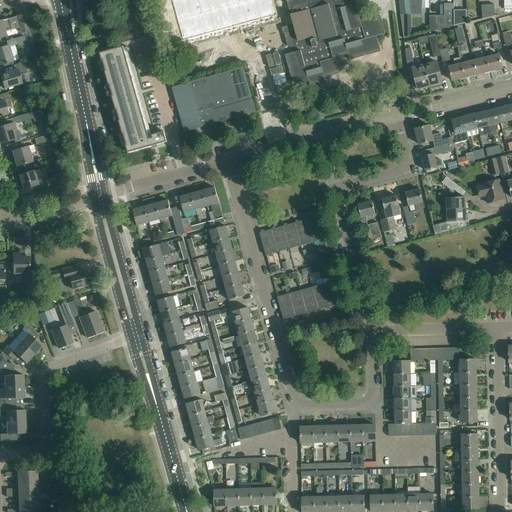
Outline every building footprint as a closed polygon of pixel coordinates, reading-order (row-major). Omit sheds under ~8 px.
[(272,0),(171,0),(183,41),(276,15),(272,0)] [(287,0),(294,25),(282,29),(284,33),(287,45),(290,47),(294,46),(296,52),(285,54),(294,86),(309,81),(310,87),(326,82),(325,77),(340,73),(336,57),(348,54),(350,59),(381,51),(376,36),(385,33),(380,15),(361,21),(354,0),(287,0)] [(407,0),(399,0),(400,14),(422,14),(422,8),(421,0),(407,0)] [(437,15),(437,30),(454,25),(454,19),(454,12),(454,3),(445,3),(445,15),(437,15)] [(466,11),(454,12),(454,19),(454,25),(454,27),(466,24),(466,11)] [(19,26),(22,36),(30,34),(24,14),(17,16),(19,26)] [(0,37),(7,36),(5,30),(10,28),(8,19),(0,20),(0,37)] [(504,41),(505,46),(511,44),(511,40),(511,39),(510,31),(502,33),(504,41)] [(8,45),(2,47),(0,47),(0,64),(7,63),(14,60),(9,46),(18,44),(18,46),(23,45),(32,43),(30,34),(22,36),(20,37),(16,38),(6,41),(8,45)] [(434,57),(441,56),(439,50),(435,34),(428,35),(434,56),(434,57)] [(105,51),(100,53),(102,61),(103,60),(106,71),(105,71),(109,85),(110,85),(113,95),(112,96),(116,110),(117,110),(120,120),(119,120),(123,134),(124,134),(126,144),(126,145),(128,153),(138,150),(168,141),(165,131),(152,135),(153,137),(151,138),(149,133),(145,119),(124,46),(105,51)] [(405,49),(407,64),(414,62),(410,47),(405,49)] [(443,62),(450,60),(447,48),(439,50),(441,56),(441,57),(443,62)] [(499,54),(487,58),(490,71),(503,68),(499,54)] [(449,67),(450,71),(452,81),(465,77),(461,64),(460,57),(454,59),(455,65),(449,67)] [(30,60),(27,61),(23,62),(25,68),(29,67),(38,65),(37,58),(36,58),(30,60)] [(487,58),(474,61),(477,74),(490,71),(487,58)] [(474,61),(461,64),(465,77),(477,74),(474,61)] [(425,65),(424,65),(430,86),(442,83),(437,62),(436,62),(425,65)] [(424,65),(412,68),(418,89),(430,86),(424,65)] [(255,112),(243,68),(171,88),(183,131),(255,112)] [(18,69),(10,71),(0,74),(4,88),(14,86),(26,82),(23,73),(20,75),(18,69)] [(7,92),(2,94),(0,94),(0,116),(2,116),(7,114),(5,107),(12,105),(7,92)] [(508,106),(497,109),(501,123),(511,121),(508,106)] [(41,109),(31,112),(14,117),(16,124),(33,118),(36,119),(41,118),(43,116),(41,109)] [(497,109),(486,111),(491,133),(497,132),(495,125),(501,123),(497,109)] [(486,111),(474,114),(478,129),(479,134),(480,136),(491,133),(486,111)] [(478,129),(474,114),(463,117),(467,131),(468,137),(479,134),(478,129)] [(448,127),(450,138),(451,141),(453,141),(454,143),(469,140),(467,131),(463,117),(452,120),(453,126),(448,127)] [(19,140),(20,138),(21,135),(20,132),(18,130),(16,129),(14,123),(0,126),(0,142),(9,140),(14,139),(15,142),(19,140)] [(433,141),(435,148),(452,144),(452,143),(454,143),(453,141),(451,141),(450,138),(442,140),(440,133),(432,135),(430,125),(415,129),(419,144),(433,141)] [(49,134),(48,134),(34,139),(36,145),(50,140),(49,134)] [(435,148),(436,155),(454,150),(452,144),(435,148)] [(33,145),(22,148),(12,151),(16,166),(26,163),(32,161),(30,153),(35,151),(33,145)] [(495,146),(497,154),(501,153),(503,153),(502,148),(500,148),(499,145),(495,146)] [(485,149),(487,156),(497,154),(495,146),(485,149)] [(468,164),(474,163),(474,160),(472,152),(465,154),(468,164)] [(435,154),(432,154),(422,157),(425,170),(443,166),(441,158),(436,159),(435,154)] [(496,157),(500,173),(501,173),(501,174),(509,172),(505,155),(496,157)] [(489,159),(493,175),(500,173),(496,157),(489,159)] [(19,175),(23,189),(38,184),(36,179),(42,177),(39,169),(19,175)] [(46,181),(48,187),(63,182),(60,172),(51,175),(52,179),(46,181)] [(446,177),(442,173),(442,174),(442,175),(442,176),(442,177),(442,178),(443,179),(444,180),(442,183),(453,191),(454,190),(462,196),(466,191),(447,176),(446,177)] [(477,186),(477,187),(479,197),(486,195),(488,203),(504,199),(499,180),(483,184),(484,185),(477,186)] [(211,205),(215,217),(222,215),(219,203),(215,187),(203,190),(207,206),(211,205)] [(403,207),(406,217),(407,224),(416,222),(413,212),(417,211),(415,204),(423,202),(422,199),(420,189),(406,193),(409,206),(403,207)] [(196,209),(207,206),(203,190),(191,194),(196,209)] [(184,213),(196,209),(191,194),(179,197),(182,206),(184,213)] [(381,220),(384,232),(387,247),(395,245),(392,234),(387,235),(386,231),(396,229),(393,216),(401,215),(398,205),(396,195),(382,198),(386,218),(381,220)] [(446,198),(447,210),(466,209),(465,197),(446,198)] [(161,219),(172,216),(173,219),(178,235),(185,233),(185,232),(181,219),(178,206),(170,209),(168,200),(156,203),(161,219)] [(375,213),(374,211),(372,201),(358,204),(367,241),(381,237),(378,222),(367,225),(365,216),(375,213)] [(149,222),(161,219),(156,203),(144,207),(149,222)] [(142,224),(149,222),(144,207),(133,210),(137,225),(138,225),(138,228),(143,227),(142,224)] [(466,209),(447,210),(447,222),(466,220),(466,209)] [(313,242),(324,239),(318,216),(307,220),(313,242)] [(188,217),(181,219),(185,232),(192,230),(192,231),(201,228),(200,224),(191,226),(188,217)] [(301,245),(313,242),(307,220),(295,223),(301,245)] [(165,233),(166,238),(175,236),(173,231),(171,232),(168,223),(162,225),(165,233)] [(290,248),(301,245),(295,223),(284,226),(290,248)] [(445,224),(437,226),(433,227),(435,235),(439,233),(439,234),(453,230),(451,224),(445,224)] [(210,230),(213,242),(229,237),(225,226),(210,230)] [(278,251),(290,248),(284,226),(272,229),(278,251)] [(260,233),(266,255),(278,251),(272,229),(264,231),(264,229),(261,230),(261,232),(260,233)] [(213,242),(216,253),(232,249),(229,237),(213,242)] [(143,248),(147,260),(162,256),(159,244),(143,248)] [(216,253),(220,265),(235,261),(232,249),(216,253)] [(324,252),(316,254),(318,261),(326,259),(324,252)] [(13,254),(13,264),(13,273),(29,272),(29,267),(28,257),(20,257),(20,254),(13,254)] [(147,260),(150,272),(165,267),(162,256),(147,260)] [(220,265),(223,277),(238,272),(235,261),(220,265)] [(328,262),(320,264),(322,270),(329,268),(328,262)] [(62,270),(64,279),(69,278),(72,289),(81,287),(90,284),(87,270),(81,271),(79,265),(62,270)] [(277,265),(270,267),(271,274),(279,271),(277,265)] [(150,272),(153,283),(168,279),(165,267),(150,272)] [(224,281),(226,288),(242,284),(238,272),(223,277),(220,277),(221,282),(224,281)] [(187,273),(190,283),(191,286),(195,285),(192,273),(190,274),(190,273),(187,273)] [(153,283),(156,295),(172,291),(168,279),(153,283)] [(336,281),(324,284),(330,306),(342,303),(336,281)] [(242,284),(226,288),(229,300),(245,296),(242,284)] [(324,284),(312,287),(319,309),(330,306),(324,284)] [(312,287),(301,290),(307,313),(319,309),(312,287)] [(193,294),(195,302),(198,301),(198,303),(200,302),(198,292),(197,289),(188,292),(189,295),(193,294)] [(289,294),(295,316),(307,313),(301,290),(289,294)] [(202,295),(207,311),(218,308),(216,300),(209,302),(207,293),(202,295)] [(287,294),(277,297),(284,319),(295,316),(289,294),(287,294)] [(158,300),(161,312),(177,308),(173,296),(158,300)] [(82,304),(80,298),(74,300),(66,303),(71,318),(79,315),(80,317),(79,317),(87,337),(103,331),(100,322),(98,323),(97,319),(98,319),(95,311),(86,314),(85,312),(80,309),(77,310),(76,306),(82,304)] [(58,348),(72,343),(69,334),(77,331),(71,318),(66,303),(58,306),(65,325),(51,330),(55,339),(58,348)] [(236,324),(251,319),(248,307),(232,311),(236,324)] [(161,312),(164,323),(180,319),(177,308),(161,312)] [(210,322),(212,330),(217,329),(214,320),(221,318),(221,317),(230,315),(228,308),(219,310),(207,313),(210,322)] [(164,323),(167,335),(183,331),(180,319),(164,323)] [(239,335),(255,331),(251,319),(236,324),(239,335)] [(20,341),(19,341),(34,354),(42,346),(33,338),(37,333),(30,327),(27,324),(22,329),(23,330),(16,337),(20,341)] [(167,335),(171,347),(186,343),(183,331),(167,335)] [(242,347),(258,342),(255,331),(239,335),(242,347)] [(8,360),(10,357),(13,360),(17,355),(26,363),(34,354),(19,341),(19,342),(15,338),(8,347),(6,346),(0,353),(0,356),(5,360),(8,360)] [(210,354),(214,353),(211,339),(206,340),(210,354)] [(245,358),(261,354),(258,342),(242,347),(245,358)] [(172,352),(175,363),(191,359),(187,347),(172,352)] [(248,370),(264,365),(261,354),(245,358),(248,370)] [(175,363),(178,375),(194,371),(191,359),(175,363)] [(460,359),(460,372),(476,372),(476,359),(460,359)] [(441,360),(438,360),(438,372),(443,372),(443,362),(449,362),(449,360),(447,360),(441,360)] [(394,361),(394,374),(410,373),(410,361),(394,361)] [(225,376),(229,375),(231,374),(228,363),(226,364),(222,365),(225,376)] [(242,383),(243,384),(267,377),(264,365),(248,370),(252,381),(242,383)] [(4,387),(23,386),(23,374),(11,375),(11,369),(1,369),(0,369),(0,380),(4,381),(4,387)] [(178,375),(182,387),(197,383),(194,371),(178,375)] [(460,372),(460,384),(476,384),(476,372),(460,372)] [(392,376),(392,381),(394,381),(394,386),(411,386),(410,373),(394,374),(394,375),(392,376)] [(253,385),(255,393),(270,389),(267,377),(243,384),(244,388),(253,385)] [(182,387),(185,399),(200,394),(197,383),(182,387)] [(460,384),(460,397),(477,397),(476,384),(460,384)] [(0,405),(13,404),(13,398),(24,398),(23,386),(4,387),(5,398),(0,398),(0,405)] [(394,386),(395,399),(411,398),(416,398),(416,386),(411,386),(394,386)] [(255,393),(258,404),(274,400),(270,389),(255,393)] [(222,400),(224,406),(229,405),(225,392),(214,395),(216,402),(222,400)] [(460,397),(461,409),(477,409),(477,397),(460,397)] [(395,399),(395,411),(411,411),(411,398),(395,399)] [(202,399),(186,403),(189,415),(205,411),(202,399)] [(274,400),(258,404),(261,416),(277,412),(274,400)] [(0,415),(6,415),(6,423),(25,422),(25,410),(13,410),(13,404),(0,405),(0,415)] [(477,409),(461,409),(461,422),(477,422),(477,409)] [(426,423),(429,423),(436,423),(436,410),(431,410),(431,415),(426,415),(426,423)] [(205,411),(189,415),(193,427),(208,422),(214,421),(213,416),(207,417),(205,411)] [(395,411),(395,424),(406,424),(412,423),(411,411),(395,411)] [(272,419),(275,430),(281,429),(278,417),(272,419)] [(275,430),(272,419),(266,420),(270,432),(275,430)] [(270,432),(266,420),(261,422),(264,433),(270,432)] [(0,434),(1,440),(15,440),(14,434),(26,433),(25,422),(6,423),(7,434),(0,434)] [(208,422),(193,427),(196,438),(211,434),(208,422)] [(264,433),(261,422),(255,423),(258,435),(264,433)] [(249,425),(252,437),(258,435),(255,423),(249,425)] [(375,424),(363,425),(363,441),(376,441),(375,424)] [(252,437),(249,425),(244,427),(247,438),(252,437)] [(338,425),(325,426),(326,442),(338,442),(338,425)] [(350,425),(338,425),(338,442),(351,441),(350,425)] [(363,425),(350,425),(351,441),(363,441),(363,425)] [(300,427),(301,443),(313,442),(313,426),(300,427)] [(325,426),(313,426),(313,442),(326,442),(325,426)] [(226,430),(230,442),(238,439),(235,427),(230,429),(226,430)] [(238,428),(241,440),(247,438),(244,427),(238,428)] [(211,434),(196,438),(199,450),(203,449),(204,453),(215,450),(214,446),(217,445),(223,444),(221,438),(213,440),(211,434)] [(461,434),(461,447),(478,446),(477,434),(461,434)] [(461,447),(462,459),(478,459),(478,446),(461,447)] [(326,463),(326,468),(339,467),(339,463),(337,463),(337,459),(332,460),(332,463),(326,463)] [(462,459),(462,472),(478,471),(478,459),(462,459)] [(408,477),(407,473),(407,469),(395,469),(395,474),(395,477),(408,477)] [(17,471),(17,482),(37,481),(37,471),(17,471)] [(462,472),(462,484),(479,484),(478,471),(462,472)] [(17,482),(18,492),(42,491),(38,491),(37,481),(17,482)] [(462,484),(463,497),(479,496),(479,484),(462,484)] [(252,488),(239,489),(240,505),(252,505),(252,488)] [(264,488),(252,488),(252,505),(265,504),(264,488)] [(277,488),(264,488),(265,504),(277,504),(277,488)] [(227,489),(214,490),(215,506),(227,506),(227,489)] [(239,489),(227,489),(227,506),(240,505),(239,489)] [(18,492),(18,503),(38,502),(38,493),(42,493),(42,491),(18,492)] [(396,511),(408,511),(408,494),(397,495),(396,495),(396,511)] [(408,494),(408,511),(421,510),(420,494),(408,494)] [(420,494),(421,510),(433,510),(433,494),(420,494)] [(364,495),(351,496),(351,511),(354,511),(364,511),(364,495)] [(371,495),(371,511),(384,511),(383,495),(371,495)] [(383,495),(384,511),(396,511),(396,495),(383,495)] [(326,511),(327,496),(314,497),(314,511),(326,511)] [(339,511),(339,496),(327,496),(326,511),(339,511)] [(351,511),(351,496),(339,496),(339,511),(351,511)] [(479,496),(463,497),(463,509),(479,509),(479,496)] [(314,511),(314,497),(302,497),(302,511),(314,511)] [(18,503),(18,511),(38,511),(38,502),(18,503)]
